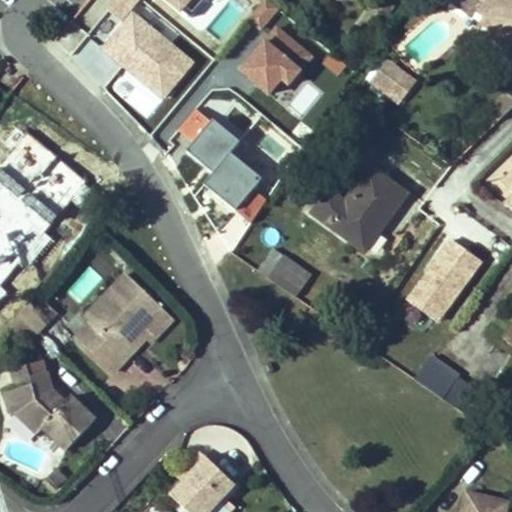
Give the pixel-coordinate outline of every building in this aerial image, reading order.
[(133,0),(115,0),(86,35),(162,101),(200,58),(133,0)] [(166,0),(188,18),(202,0),(166,0)] [(511,21),(511,0),(482,0),(493,8),(486,18),(502,29),(504,30),(511,21)] [(482,24),(498,36),(502,29),(486,18),(482,24)] [(274,23),(237,70),(277,101),(314,54),(274,23)] [(388,62),(372,83),(392,98),(401,87),(407,91),(414,81),(388,62)] [(511,85),(487,110),(497,121),(511,106),(511,85)] [(77,180),(105,201),(122,179),(93,159),(77,180)] [(511,162),(496,179),(510,193),(504,199),(511,207),(511,162)] [(384,223),(405,195),(371,169),(346,203),(329,190),(312,213),(359,247),(379,220),(384,223)] [(359,247),(363,251),(384,223),(379,220),(359,247)] [(0,272),(10,261),(0,251),(0,272)] [(274,251),(258,272),(296,298),(311,278),(274,251)] [(68,291),(79,301),(95,285),(85,274),(68,291)] [(101,336),(87,350),(112,375),(128,359),(125,355),(135,345),(129,338),(133,332),(137,336),(140,334),(163,311),(129,276),(86,320),(91,326),(101,336)] [(21,317),(36,332),(48,319),(32,303),(21,317)] [(36,332),(21,317),(13,327),(26,342),(36,332)] [(91,326),(77,340),(87,350),(101,336),(91,326)] [(125,355),(128,359),(146,341),(140,334),(137,336),(133,332),(129,338),(135,345),(125,355)] [(431,356),(414,379),(443,400),(459,377),(431,356)] [(33,385),(31,377),(29,366),(14,369),(19,388),(33,385)] [(47,396),(52,390),(48,373),(31,377),(33,385),(19,388),(6,392),(11,416),(16,416),(38,438),(44,432),(67,453),(95,423),(69,398),(65,403),(61,407),(47,396)] [(65,403),(53,392),(52,390),(47,396),(61,407),(65,403)] [(209,459),(173,497),(189,511),(215,511),(239,487),(209,459)] [(511,511),(511,505),(474,498),(470,511),(511,511)]
